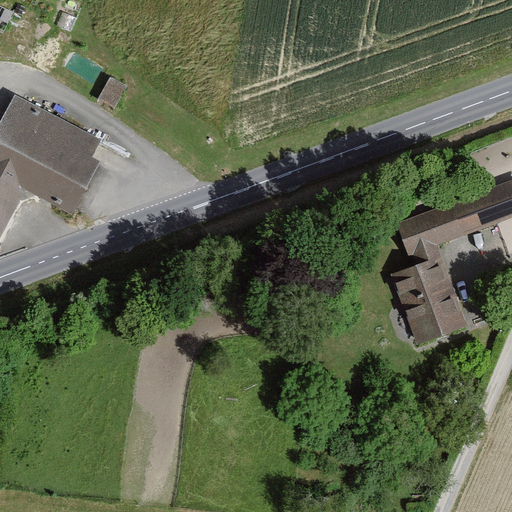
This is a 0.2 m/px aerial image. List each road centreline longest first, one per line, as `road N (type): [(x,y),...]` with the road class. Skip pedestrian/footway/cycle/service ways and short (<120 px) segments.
road 1 (tertiary): [(203,205),(511,92)]
road 2 (unclassified): [(203,205),(34,73),(0,73)]
road 3 (tertiary): [(0,275),(203,205)]
road 4 (unclassified): [(441,511),(511,344)]
